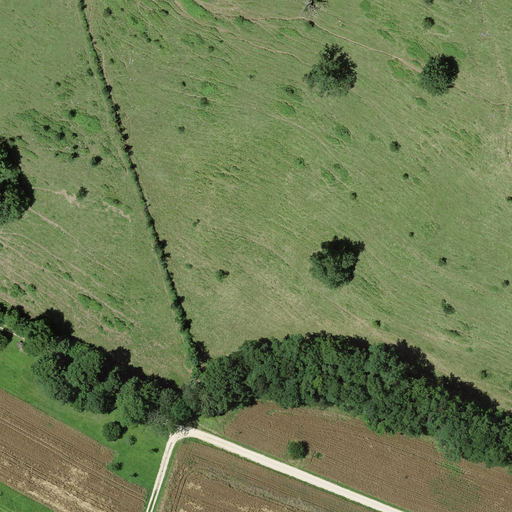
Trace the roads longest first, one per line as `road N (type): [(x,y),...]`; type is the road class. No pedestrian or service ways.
road 1 (track): [(387,511),(175,427)]
road 2 (track): [(175,427),(0,324)]
